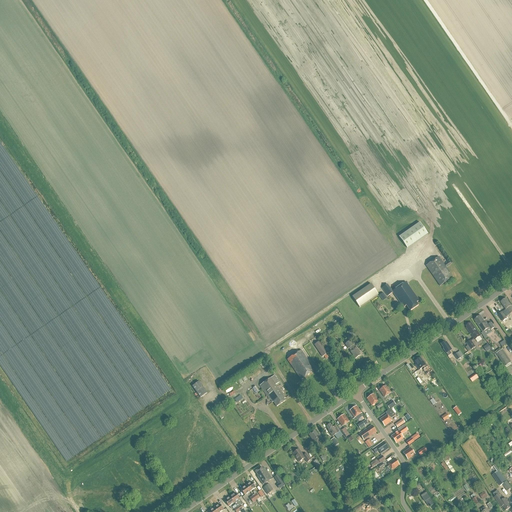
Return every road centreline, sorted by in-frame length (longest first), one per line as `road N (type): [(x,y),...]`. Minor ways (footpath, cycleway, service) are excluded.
road 1 (track): [(78,511),(67,494),(70,478),(183,403),(185,393),(0,124)]
road 2 (unclassified): [(183,511),(355,392)]
road 3 (track): [(213,393),(371,279)]
road 4 (unclassified): [(355,392),(511,283)]
road 5 (track): [(511,123),(422,0)]
road 6 (residential): [(409,511),(403,460),(355,392)]
